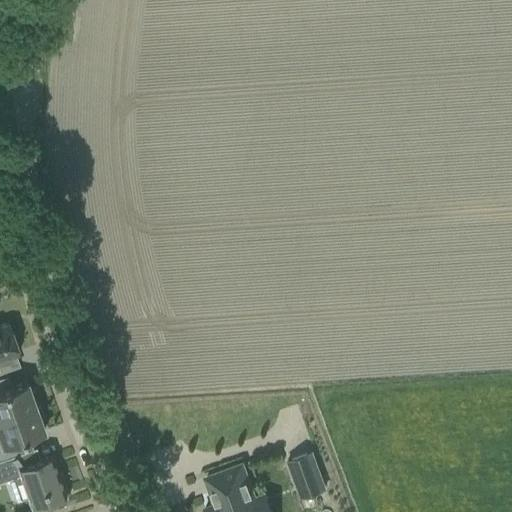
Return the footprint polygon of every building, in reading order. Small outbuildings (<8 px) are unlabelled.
[(0,358),(18,352),(8,322),(0,324),(0,371),(0,372),(0,370),(0,358)] [(0,416),(34,404),(33,402),(37,400),(33,389),(29,390),(26,381),(0,390),(0,416)] [(44,430),(39,418),(43,416),(38,405),(35,406),(34,404),(0,416),(0,442),(1,445),(44,430)] [(57,473),(50,454),(39,458),(35,447),(0,459),(0,481),(19,474),(31,506),(65,494),(62,487),(65,486),(60,472),(57,473)] [(324,488),(310,451),(287,460),(300,496),(324,488)] [(258,511),(241,464),(206,477),(216,504),(204,508),(205,511),(258,511)]
